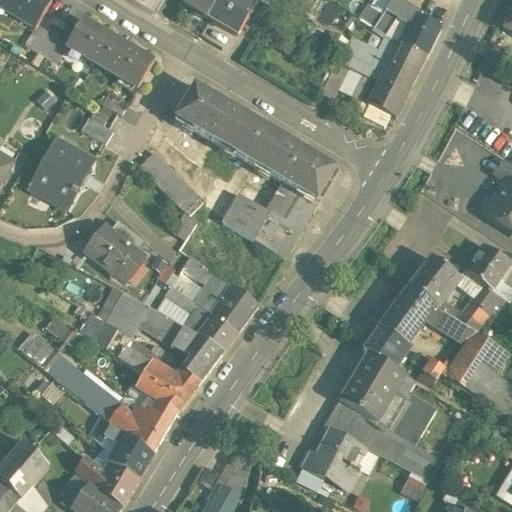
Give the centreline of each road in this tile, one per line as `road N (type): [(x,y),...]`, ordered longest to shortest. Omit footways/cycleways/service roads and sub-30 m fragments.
road 1 (secondary): [(388,170),(143,511)]
road 2 (residential): [(0,231),(51,238),(76,232),(101,209),(185,47)]
road 3 (residential): [(388,170),(185,47)]
road 4 (secondary): [(478,0),(388,170)]
